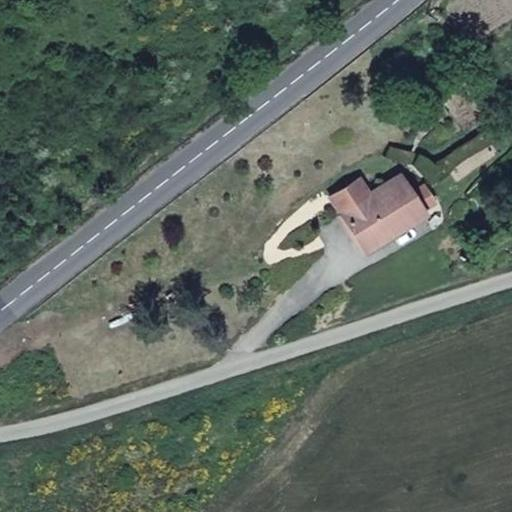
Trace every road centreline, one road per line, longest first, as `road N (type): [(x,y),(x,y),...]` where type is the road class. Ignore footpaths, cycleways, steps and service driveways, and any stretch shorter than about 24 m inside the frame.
road 1 (unclassified): [(0,439),(511,283)]
road 2 (secondary): [(0,308),(395,0)]
